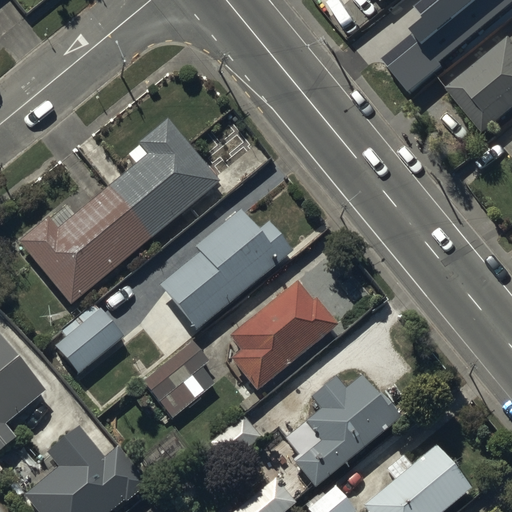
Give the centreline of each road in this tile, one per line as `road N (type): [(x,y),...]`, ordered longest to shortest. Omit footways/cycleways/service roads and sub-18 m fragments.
road 1 (secondary): [(511,348),(225,0)]
road 2 (residential): [(0,126),(152,0)]
